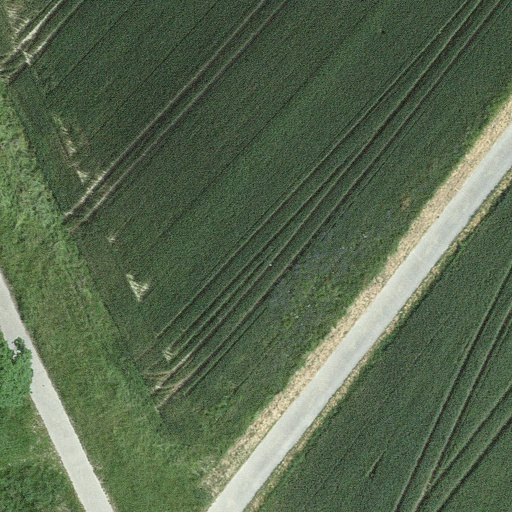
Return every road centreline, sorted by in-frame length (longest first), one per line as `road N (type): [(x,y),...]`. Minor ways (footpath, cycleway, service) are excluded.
road 1 (track): [(251,511),(511,159)]
road 2 (track): [(117,511),(26,255)]
